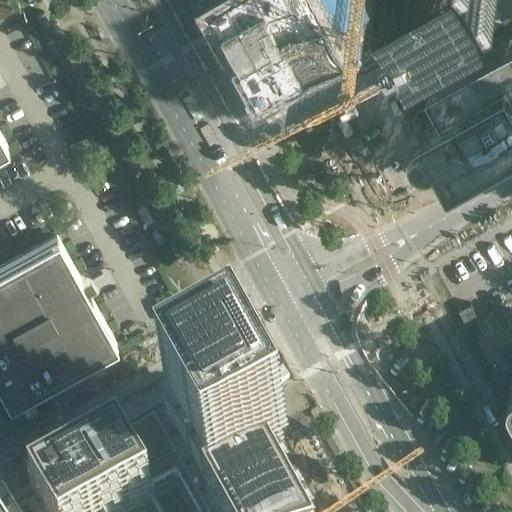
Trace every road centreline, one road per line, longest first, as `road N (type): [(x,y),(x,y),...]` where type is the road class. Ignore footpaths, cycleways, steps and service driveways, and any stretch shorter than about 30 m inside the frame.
road 1 (tertiary): [(104,0),(270,297)]
road 2 (tertiary): [(317,289),(157,0)]
road 3 (unclassified): [(231,317),(175,359),(0,459)]
road 4 (tertiary): [(449,511),(317,289)]
road 5 (tertiary): [(270,297),(375,478),(406,511)]
road 6 (unclassified): [(317,289),(511,184)]
